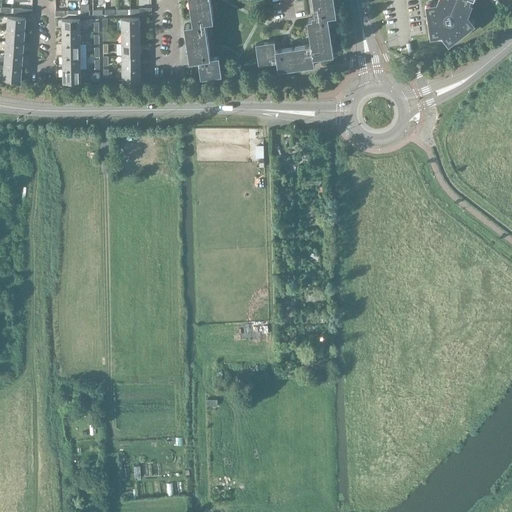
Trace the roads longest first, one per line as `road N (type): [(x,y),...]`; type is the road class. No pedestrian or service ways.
road 1 (tertiary): [(0,105),(267,110)]
road 2 (residential): [(38,8),(31,68),(52,68),(51,9)]
road 3 (residential): [(173,4),(175,64),(154,64),(156,10)]
